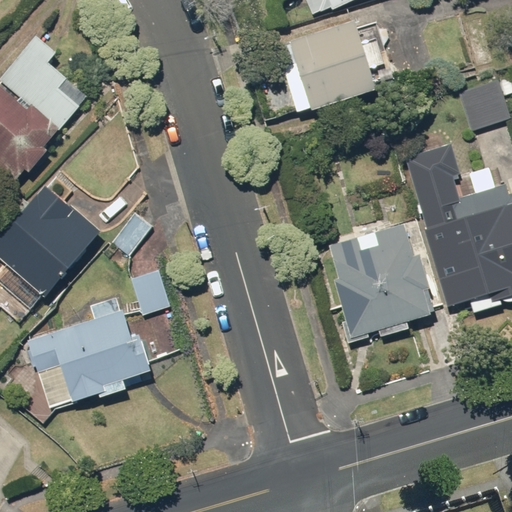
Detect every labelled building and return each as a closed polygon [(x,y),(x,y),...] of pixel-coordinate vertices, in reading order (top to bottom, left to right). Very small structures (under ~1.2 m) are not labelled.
[(302,0),(310,18),(327,10),(329,14),(359,0),(302,0)] [(306,116),(368,96),(346,26),(284,46),(285,47),(269,52),(290,118),(305,113),(306,116)] [(47,63),(55,55),(37,38),(1,77),(56,130),(77,108),(55,87),(63,79),(47,63)] [(496,82),(458,93),(470,134),(508,123),(496,82)] [(0,93),(0,171),(12,182),(55,135),(24,107),(20,111),(0,93)] [(400,160),(444,310),(484,299),(486,307),(511,299),(511,207),(506,185),(455,199),(451,183),(458,181),(448,146),(400,160)] [(0,236),(0,265),(38,300),(96,235),(44,188),(0,236)] [(128,260),(149,228),(133,218),(112,250),(128,260)] [(399,228),(327,247),(336,280),(331,282),(346,341),(428,320),(421,293),(422,293),(413,258),(407,260),(399,228)] [(155,273),(129,281),(140,318),(166,311),(155,273)] [(117,314),(24,344),(35,377),(53,371),(66,405),(144,377),(131,337),(125,338),(117,314)] [(168,328),(140,337),(148,360),(175,351),(168,328)]
